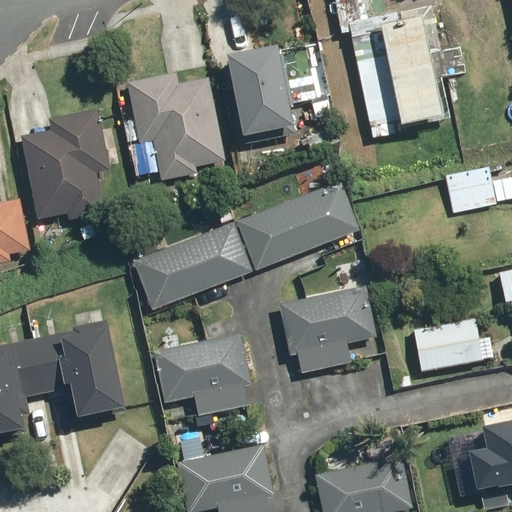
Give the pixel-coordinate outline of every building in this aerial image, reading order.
[(437,82),(431,55),(423,18),(383,27),(385,35),(406,131),(447,122),(437,82)] [(321,34),(328,73),(347,70),(341,31),(321,34)] [(406,131),(385,35),(352,43),(374,139),(406,131)] [(431,55),(437,82),(465,75),(460,47),(431,55)] [(231,58),(246,137),(293,128),(278,48),(231,58)] [(156,141),(162,180),(198,175),(197,170),(225,166),(213,79),(180,83),(179,76),(130,82),(138,144),(156,141)] [(54,130),(21,136),(37,220),(69,214),(70,222),(105,215),(98,175),(110,173),(99,112),(52,121),(54,130)] [(446,175),(454,211),(511,201),(511,177),(493,181),(491,167),(446,175)] [(237,222),(255,272),(359,234),(341,184),(237,222)] [(0,265),(12,264),(10,256),(31,252),(22,201),(0,204),(0,265)] [(255,272),(237,222),(133,259),(152,309),(255,272)] [(511,270),(500,273),(505,302),(511,300),(511,270)] [(292,357),(298,355),(302,374),(351,364),(348,345),(377,339),(367,289),(281,306),(292,357)] [(415,330),(423,371),(492,359),(488,339),(480,340),(476,319),(415,330)] [(76,332),(0,347),(0,435),(24,431),(21,417),(28,416),(25,399),(72,389),(78,419),(124,410),(106,322),(75,328),(76,332)] [(243,334),(154,352),(164,402),(194,396),(197,414),(247,405),(243,386),(252,384),(243,334)] [(472,453),(483,507),(511,501),(511,422),(480,429),(485,450),(472,453)] [(419,431),(430,480),(470,473),(460,423),(419,431)] [(208,511),(216,511),(270,511),(268,497),(273,496),(265,448),(177,463),(185,511),(208,511)] [(415,511),(405,453),(315,470),(322,511),(415,511)]
